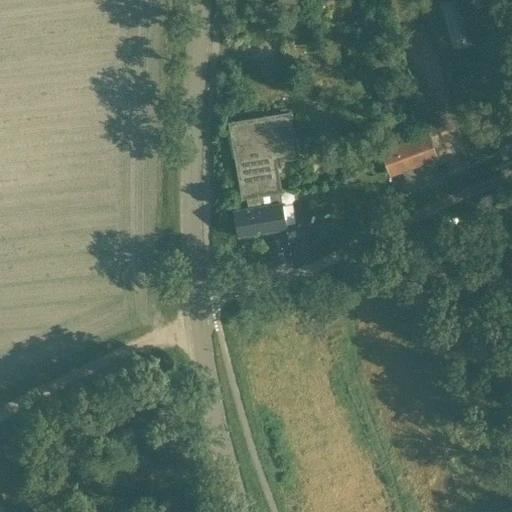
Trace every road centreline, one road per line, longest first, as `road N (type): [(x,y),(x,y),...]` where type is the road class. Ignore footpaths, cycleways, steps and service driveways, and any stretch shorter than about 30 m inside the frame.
road 1 (tertiary): [(238,511),(216,428),(190,234),(202,0)]
road 2 (track): [(511,174),(307,270),(212,289)]
road 3 (track): [(0,418),(154,336),(218,326)]
